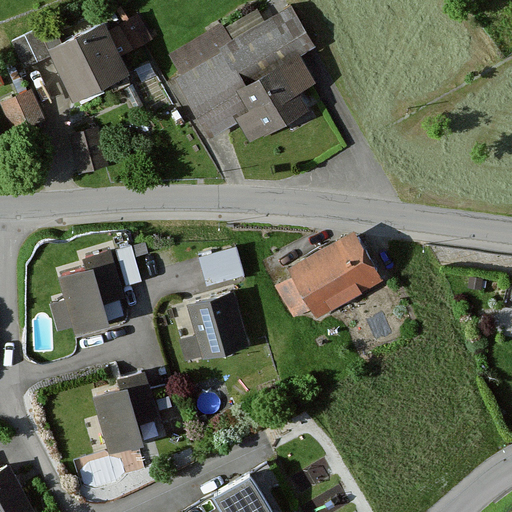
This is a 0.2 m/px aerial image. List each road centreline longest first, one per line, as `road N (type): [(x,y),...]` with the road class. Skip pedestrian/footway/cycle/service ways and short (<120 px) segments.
road 1 (tertiary): [(511,233),(207,202),(0,209)]
road 2 (residential): [(11,392),(137,337),(140,296),(181,274)]
road 3 (residential): [(0,252),(11,392)]
road 4 (residential): [(138,511),(258,446)]
road 5 (residential): [(11,392),(68,511)]
road 6 (unknown): [(66,207),(60,87)]
